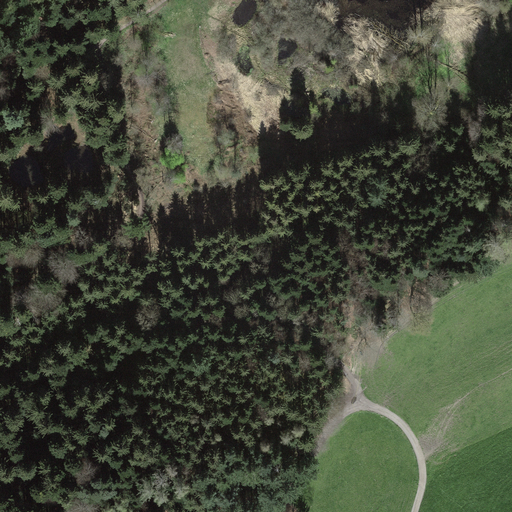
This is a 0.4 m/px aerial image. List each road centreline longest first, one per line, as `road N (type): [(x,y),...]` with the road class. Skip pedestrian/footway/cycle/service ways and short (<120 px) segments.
road 1 (track): [(160,0),(100,36),(86,56),(94,101),(136,177),(135,205),(86,257),(84,271),(90,296),(127,318),(254,317),(312,327),(352,376),(364,404),(339,416),(262,511)]
road 2 (unclassified): [(364,404),(381,408),(416,442),(421,485),(414,511)]
